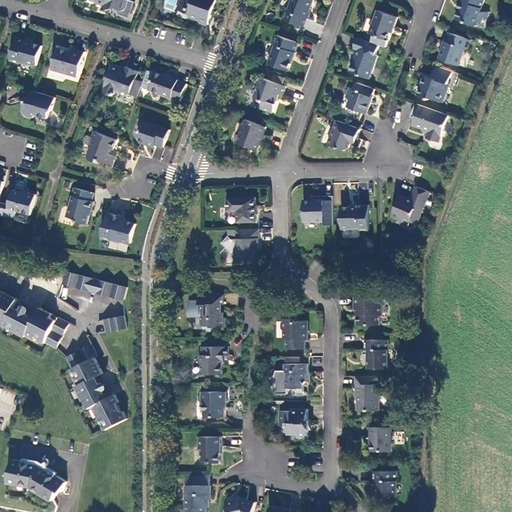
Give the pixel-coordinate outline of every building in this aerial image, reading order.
[(91,0),(103,4),(107,10),(114,9),(116,10),(116,9),(123,11),(126,10),(129,2),(127,0),(91,0)] [(208,26),(217,0),(182,0),(180,7),(189,11),(188,14),(189,17),(198,20),(199,22),(208,26)] [(304,26),(313,0),(291,0),(288,9),(286,9),(283,18),(304,26)] [(476,26),(478,25),(485,27),(490,12),(482,9),(484,0),(461,0),(461,1),(462,2),(456,19),(476,26)] [(370,34),(373,35),(371,42),(379,45),(386,47),(389,40),(387,40),(392,27),(395,28),(398,17),(379,10),(370,34)] [(471,41),(450,33),(441,60),(459,66),(465,49),(468,50),(471,41)] [(298,43),(276,34),(272,44),(275,46),(269,64),(288,71),(292,60),(294,53),(295,53),(298,43)] [(376,54),(379,45),(371,42),(357,37),(354,48),(356,49),(354,55),(355,58),(350,71),(370,79),(379,55),(376,54)] [(43,46),(16,38),(10,60),(19,63),(20,62),(28,64),(30,64),(37,66),(43,46)] [(51,69),(78,77),(85,52),(71,48),(70,51),(57,48),(51,69)] [(132,93),(138,96),(144,81),(137,79),(140,71),(126,66),(125,67),(121,66),(119,67),(118,68),(112,65),(109,73),(110,76),(105,88),(106,92),(114,95),(116,93),(117,90),(129,95),(132,93)] [(454,85),(458,73),(436,66),(432,77),(430,76),(426,83),(422,85),(418,95),(429,99),(429,97),(439,101),(443,91),(446,93),(450,84),(454,85)] [(149,88),(181,100),(187,83),(179,80),(179,79),(169,75),(169,76),(156,71),(149,88)] [(286,87),(259,77),(257,83),(258,87),(255,97),(261,100),(261,101),(263,102),(260,109),(272,114),(279,95),(282,96),(286,87)] [(367,114),(376,89),(357,83),(345,115),(359,120),(362,112),(367,114)] [(52,110),(56,98),(37,92),(32,91),(29,98),(28,97),(23,111),(25,115),(33,117),(37,116),(47,118),(49,112),(52,110)] [(439,142),(449,115),(415,103),(411,117),(415,118),(412,125),(428,131),(426,138),(439,142)] [(170,130),(145,120),(139,136),(141,141),(155,146),(156,144),(164,147),(170,130)] [(355,145),(361,129),(337,120),(328,145),(344,151),(350,149),(351,144),(355,145)] [(258,151),(267,128),(246,121),(245,124),(242,125),(240,130),(241,133),(237,144),(258,151)] [(117,139),(95,131),(93,137),(94,139),(88,156),(90,159),(96,161),(99,160),(113,165),(116,156),(110,154),(112,149),(114,150),(117,139)] [(418,226),(431,192),(417,187),(411,200),(400,196),(393,215),(400,218),(399,221),(401,226),(408,229),(411,223),(418,226)] [(95,193),(75,188),(67,217),(75,220),(77,222),(87,225),(90,216),(91,216),(95,202),(93,202),(95,193)] [(31,215),(37,194),(29,192),(27,193),(14,190),(8,208),(31,215)] [(335,225),(334,196),(312,196),(312,201),(304,201),(304,221),(326,221),(326,225),(335,225)] [(256,198),(227,199),(228,223),(257,222),(257,215),(258,215),(257,206),(256,206),(256,198)] [(369,230),(368,205),(358,205),(358,207),(342,207),(342,228),(359,228),(359,230),(369,230)] [(24,223),(27,216),(16,212),(13,218),(24,223)] [(108,213),(101,239),(111,241),(111,240),(120,242),(121,241),(131,244),(136,224),(125,221),(126,219),(117,217),(118,216),(108,213)] [(235,239),(235,229),(228,230),(228,237),(222,243),(231,252),(235,248),(237,246),(237,239),(235,239)] [(259,239),(259,229),(235,229),(235,239),(237,239),(237,246),(235,248),(235,262),(257,262),(256,248),(258,248),(258,239),(259,239)] [(128,287),(66,271),(63,284),(125,300),(128,287)] [(13,309),(15,306),(18,299),(2,291),(0,294),(0,317),(6,320),(4,324),(27,336),(28,334),(47,343),(58,349),(71,323),(60,317),(58,320),(53,318),(53,316),(53,315),(52,313),(43,309),(41,309),(35,320),(22,313),(13,309)] [(224,303),(224,294),(199,294),(199,301),(188,301),(188,316),(201,316),(201,324),(203,326),(210,326),(210,327),(225,327),(225,317),(223,317),(224,311),(222,311),(222,303),(224,303)] [(382,296),(355,296),(355,306),(357,306),(357,314),(358,325),(380,325),(380,315),(383,315),(382,296)] [(107,332),(128,329),(126,315),(105,319),(107,332)] [(308,340),(308,321),(298,321),(296,319),(284,319),(284,320),(281,322),(281,328),(284,331),(284,338),(286,340),(287,348),(305,349),(305,340),(308,340)] [(388,369),(387,340),(365,341),(365,351),(367,351),(368,369),(388,369)] [(94,379),(97,377),(104,374),(97,357),(99,356),(94,344),(67,357),(73,369),(81,385),(78,386),(90,409),(95,407),(107,430),(129,419),(125,411),(123,412),(118,404),(121,402),(117,395),(108,399),(105,400),(99,388),(94,379)] [(229,347),(202,347),(202,355),(200,355),(200,364),(202,366),(202,372),(205,375),(223,375),(223,363),(223,356),(226,356),(230,356),(229,347)] [(309,365),(286,365),(286,371),(277,371),(273,385),(276,386),(276,396),(288,396),(288,390),(296,390),(298,393),(304,393),(304,384),(307,382),(311,382),(311,374),(309,373),(309,365)] [(378,384),(377,377),(355,377),(355,386),(356,386),(356,395),(358,395),(358,412),(379,411),(379,384),(378,384)] [(226,393),(202,392),(202,402),(204,404),(204,415),(207,418),(226,418),(225,402),(226,402),(226,393)] [(292,411),(281,411),(281,425),(288,426),(288,433),(290,435),(298,434),(298,438),(309,437),(309,430),(311,430),(311,420),(308,420),(308,409),(292,409),(292,411)] [(391,428),(370,428),(370,438),(366,438),(366,452),(392,452),(391,428)] [(221,437),(199,437),(199,449),(200,450),(201,461),(203,464),(220,463),(220,454),(221,454),(221,437)] [(32,486),(45,494),(44,496),(54,501),(60,493),(62,494),(68,484),(50,473),(51,472),(49,470),(48,471),(42,468),(42,466),(40,465),(40,466),(14,461),(9,483),(20,486),(21,484),(32,486)] [(397,472),(374,472),(374,482),(376,482),(376,497),(397,497),(397,472)] [(210,486),(210,475),(186,475),(186,486),(185,486),(184,511),(206,511),(207,508),(210,508),(210,500),(211,500),(211,486),(210,486)] [(254,511),(256,504),(239,501),(228,503),(226,507),(227,511),(254,511)]
